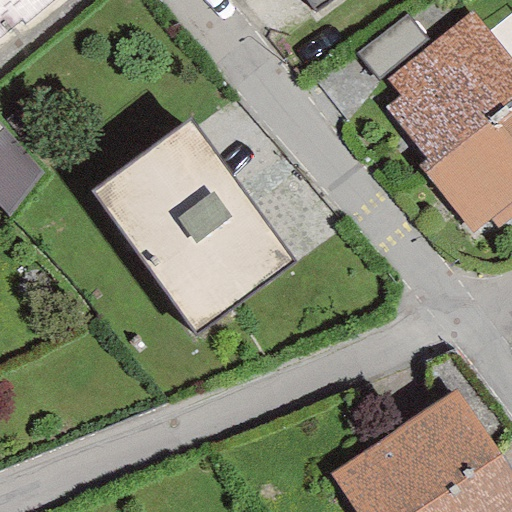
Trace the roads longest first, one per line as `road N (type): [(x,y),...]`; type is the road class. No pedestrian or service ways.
road 1 (residential): [(0,503),(468,311)]
road 2 (residential): [(200,0),(468,311)]
